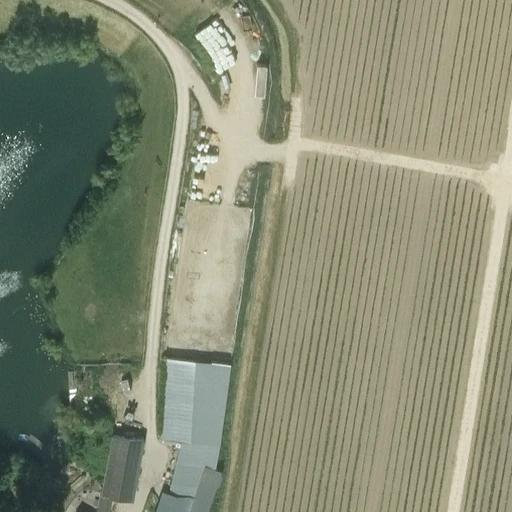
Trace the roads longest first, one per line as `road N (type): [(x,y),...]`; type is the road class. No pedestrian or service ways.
road 1 (track): [(451,511),(511,136)]
road 2 (track): [(291,143),(511,182)]
